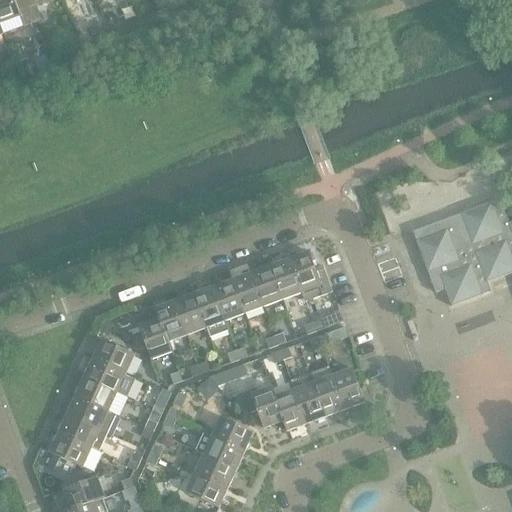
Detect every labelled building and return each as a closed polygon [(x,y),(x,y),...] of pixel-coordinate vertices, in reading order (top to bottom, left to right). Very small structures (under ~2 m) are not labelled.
[(0,0),(0,24),(20,17),(24,28),(35,24),(29,9),(26,0),(0,0)] [(26,0),(29,9),(35,24),(42,21),(37,6),(41,4),(39,0),(26,0)] [(414,233),(437,294),(447,290),(453,308),(493,293),(489,284),(511,275),(511,223),(510,224),(501,200),(414,233)] [(289,260),(302,294),(322,287),(309,253),(289,260)] [(289,260),(271,267),(283,301),(302,294),(289,260)] [(251,275),(264,308),(283,301),(271,267),(251,275)] [(251,275),(232,282),(245,316),(264,308),(251,275)] [(213,289),(225,323),(245,316),(232,282),(213,289)] [(213,289),(194,296),(206,330),(225,323),(213,289)] [(175,303),(188,337),(206,330),(194,296),(175,303)] [(155,312),(158,321),(160,320),(168,344),(170,344),(188,337),(175,303),(155,311),(155,312)] [(173,354),(170,344),(168,344),(160,320),(158,321),(155,312),(136,319),(152,361),(173,354)] [(317,334),(325,330),(322,321),(313,324),(317,334)] [(317,334),(313,324),(304,327),(308,337),(317,334)] [(279,348),(287,345),(284,335),(275,338),(279,348)] [(327,336),(319,339),(322,348),(331,345),(327,336)] [(279,348),(275,338),(266,342),(270,351),(279,348)] [(313,351),(322,348),(319,339),(310,342),(313,351)] [(103,342),(94,361),(127,377),(136,357),(103,342)] [(240,362),(249,359),(245,349),(237,353),(240,362)] [(281,353),(284,362),(292,359),(289,350),(281,353)] [(240,362),(237,353),(227,356),(231,366),(240,362)] [(284,362),(281,353),(272,356),(275,366),(284,362)] [(229,400),(272,384),(263,358),(200,381),(206,399),(226,392),(229,400)] [(94,361),(85,380),(118,395),(127,399),(136,381),(127,377),(94,361)] [(202,376),(211,373),(207,364),(199,367),(202,376)] [(202,376),(199,367),(190,370),(194,379),(202,376)] [(346,411),(334,378),(330,368),(311,375),(315,385),(327,418),(346,411)] [(334,378),(346,411),(366,404),(354,370),(334,378)] [(171,377),(174,387),(183,383),(180,374),(171,377)] [(327,418),(315,385),(311,375),(292,383),(295,392),(308,425),(327,418)] [(85,380),(77,398),(110,414),(117,417),(120,418),(129,400),(127,399),(118,395),(85,380)] [(265,430),(284,423),(285,422),(276,399),(277,399),(274,388),(258,394),(257,390),(236,398),(236,397),(235,398),(250,416),(251,415),(251,414),(258,412),(265,430)] [(308,425),(295,392),(277,399),(276,399),(285,422),(284,423),(288,433),(308,425)] [(172,397),(163,393),(159,401),(168,405),(172,397)] [(77,398),(68,417),(101,432),(108,435),(117,417),(110,414),(77,398)] [(172,409),(168,418),(177,422),(181,414),(172,409)] [(68,417),(60,436),(93,451),(100,454),(108,435),(101,432),(68,417)] [(174,430),(177,422),(168,418),(165,426),(174,430)] [(222,419),(213,438),(246,453),(255,434),(222,419)] [(149,422),(146,430),(155,434),(159,426),(149,422)] [(155,434),(146,430),(142,438),(151,442),(155,434)] [(60,436),(51,455),(94,475),(103,456),(100,454),(93,451),(60,436)] [(213,438),(204,457),(237,472),(246,453),(213,438)] [(155,446),(151,455),(160,459),(164,450),(155,446)] [(157,467),(160,459),(151,455),(148,463),(157,467)] [(204,457),(196,475),(228,490),(237,472),(204,457)] [(132,459),(128,467),(138,471),(141,463),(132,459)] [(138,471),(128,467),(125,475),(134,479),(138,471)] [(220,509),(228,490),(196,475),(187,494),(220,509)] [(96,504),(103,501),(106,500),(98,479),(64,492),(71,511),(72,511),(95,503),(96,504)] [(125,492),(134,489),(131,480),(122,484),(125,492)] [(129,503),(132,511),(141,508),(138,499),(129,503)] [(106,511),(103,501),(96,504),(95,503),(72,511),(71,511),(67,511),(106,511)]
